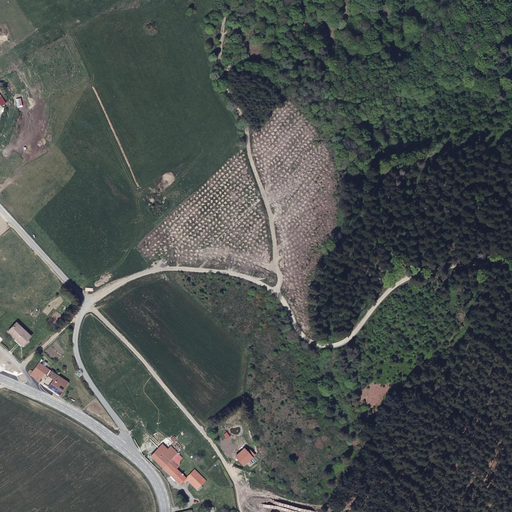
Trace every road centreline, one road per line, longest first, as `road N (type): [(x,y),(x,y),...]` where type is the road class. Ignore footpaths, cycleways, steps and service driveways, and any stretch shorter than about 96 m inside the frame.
road 1 (track): [(511,254),(414,266),(347,342),(329,346),(296,327),(277,289)]
road 2 (track): [(87,300),(235,471),(240,511)]
road 3 (track): [(277,289),(235,272),(173,267),(117,280),(87,300)]
road 4 (residential): [(87,300),(78,359),(124,432),(120,446)]
